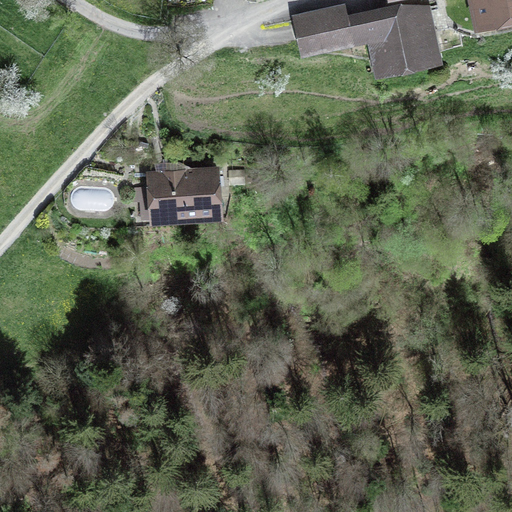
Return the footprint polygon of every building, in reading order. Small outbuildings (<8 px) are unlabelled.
[(511,0),(478,0),(481,10),(511,3),(511,0)] [(377,65),(435,52),(425,6),(346,24),(351,42),(371,38),(377,65)] [(351,42),(346,24),(343,8),(294,19),(302,53),(351,42)] [(183,221),(226,217),(221,164),(150,170),(154,218),(183,215),(183,221)] [(142,209),(152,208),(150,182),(140,183),(142,209)]
